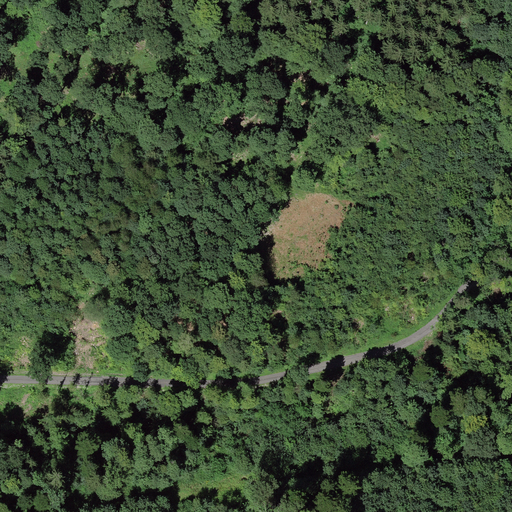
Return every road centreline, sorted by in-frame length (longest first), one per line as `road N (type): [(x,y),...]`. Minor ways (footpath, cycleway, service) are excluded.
road 1 (track): [(511,250),(472,275),(418,342),(365,358),(228,383),(0,379)]
road 2 (track): [(0,280),(67,289),(187,278)]
road 3 (track): [(511,452),(352,466)]
road 4 (track): [(71,511),(199,492)]
